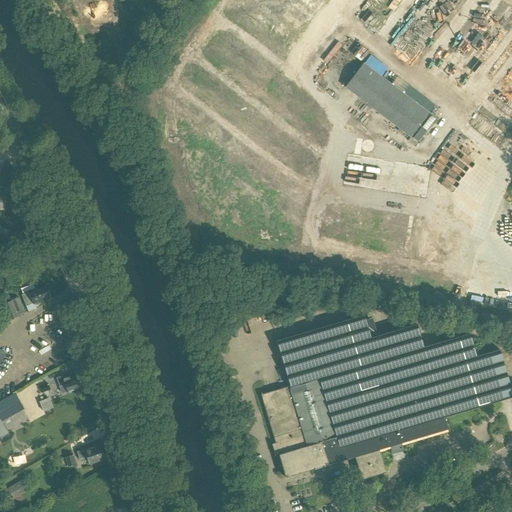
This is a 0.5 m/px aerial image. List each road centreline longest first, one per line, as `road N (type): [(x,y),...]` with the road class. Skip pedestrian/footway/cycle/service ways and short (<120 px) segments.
road 1 (secondary): [(162,511),(86,281),(0,105)]
road 2 (unclassified): [(248,511),(185,315),(107,123)]
road 3 (unknown): [(440,156),(447,208),(436,261),(321,242),(311,220),(340,136),(322,81)]
road 4 (unknown): [(511,287),(477,279),(464,263),(502,165),(459,132)]
road 5 (unknown): [(322,81),(321,58),(342,32),(356,34),(418,83)]
road 6 (unknown): [(322,81),(374,110),(404,144),(440,156)]
road 7 (track): [(107,123),(111,99),(175,0)]
road 8 (tertiary): [(409,511),(511,449)]
